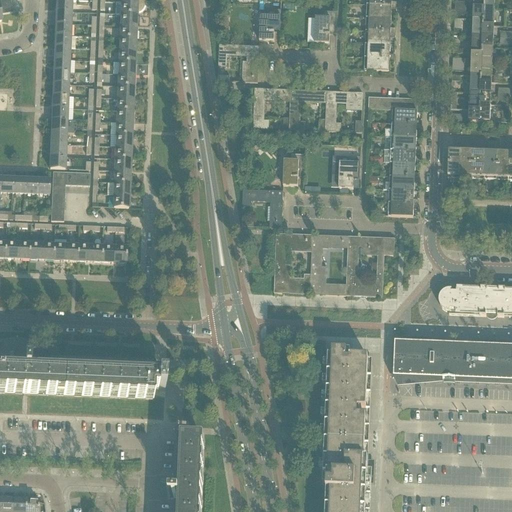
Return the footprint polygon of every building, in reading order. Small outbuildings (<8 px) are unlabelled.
[(474,0),(474,10),(495,11),(495,0),(474,0)] [(56,13),(56,14),(71,14),(72,2),(56,1),(56,2),(57,2),(57,13),(56,13)] [(121,3),(121,15),(136,16),(137,4),(121,3)] [(367,6),(366,13),(369,13),(369,20),(391,21),(392,11),(397,12),(397,8),(367,6)] [(12,8),(0,9),(0,14),(0,16),(13,14),(12,8)] [(474,10),(473,21),(484,22),(484,28),(494,28),(495,11),(474,10)] [(260,17),(259,42),(274,43),(275,29),(280,29),(281,11),(275,11),(268,11),(268,17),(260,17)] [(315,34),(315,44),(329,45),(330,31),(336,32),(337,14),(330,14),(324,13),(323,19),(316,19),(315,34)] [(55,25),(55,26),(71,26),(71,14),(56,14),(57,14),(56,25),(55,25)] [(121,15),(120,27),(136,28),(136,16),(121,15)] [(366,26),(366,33),(396,34),(396,30),(391,30),(391,21),(369,20),(369,26),(366,26)] [(473,21),(473,38),(494,39),(494,28),(484,28),(484,22),(473,21)] [(55,37),(55,38),(70,38),(71,26),(55,26),(56,26),(55,38),(55,37)] [(120,27),(120,39),(135,40),(136,28),(120,27)] [(366,33),(365,39),(368,39),(368,46),(390,47),(390,38),(396,38),(396,34),(366,33)] [(511,45),(511,33),(501,33),(501,44),(511,45)] [(55,50),(54,50),(69,51),(75,51),(75,50),(75,39),(70,38),(55,38),(56,38),(55,50)] [(473,38),(472,55),(482,56),(483,50),(493,50),(494,39),(473,38)] [(120,39),(119,52),(135,52),(135,40),(120,39)] [(218,62),(218,68),(227,69),(227,63),(227,57),(246,58),(246,64),(243,64),(242,84),(245,84),(247,84),(257,85),(257,80),(259,48),(227,47),(219,46),(218,62)] [(365,53),(365,59),(395,60),(395,56),(390,56),(390,47),(368,46),(368,53),(365,53)] [(54,62),(69,63),(69,51),(54,50),(55,50),(55,62),(54,62)] [(472,55),(472,66),(492,67),(493,50),(483,50),(482,56),(472,55)] [(119,52),(119,64),(134,64),(135,52),(119,52)] [(365,59),(364,66),(367,66),(367,73),(389,74),(389,64),(395,64),(395,60),(365,59)] [(54,74),(68,75),(69,63),(54,62),(55,62),(54,74)] [(119,64),(118,76),(134,76),(134,64),(119,64)] [(472,66),(471,78),(481,78),(481,84),(492,84),(492,67),(472,66)] [(53,85),(53,86),(68,86),(68,80),(68,75),(54,74),(54,85),(53,85)] [(118,76),(118,88),(133,88),(134,76),(118,76)] [(471,80),(470,95),(491,95),(492,84),(481,84),(481,78),(471,78),(471,80)] [(53,97),(53,98),(67,98),(68,86),(53,86),(54,86),(53,97)] [(118,88),(117,100),(133,101),(133,88),(118,88)] [(254,90),(253,130),(269,131),(269,122),(264,122),(265,103),(285,103),(285,91),(254,90)] [(289,120),(289,132),(305,132),(305,124),(300,123),(301,104),(321,105),(321,93),(290,92),(289,120)] [(325,121),(325,133),(341,134),(341,125),(336,125),(337,106),(346,106),(346,112),(362,112),(363,95),(326,93),(325,121)] [(470,95),(469,112),(480,112),(480,106),(491,106),(491,95),(470,95)] [(52,109),(52,110),(67,110),(67,98),(53,98),(53,109),(52,109)] [(117,100),(117,112),(132,113),(133,101),(117,100)] [(480,112),(469,112),(469,123),(490,124),(491,106),(480,106),(480,112)] [(498,107),(497,112),(503,113),(503,119),(506,121),(509,122),(509,107),(498,107)] [(52,122),(67,122),(67,110),(52,110),(53,110),(53,122),(52,122)] [(117,112),(116,124),(132,125),(132,113),(117,112)] [(392,112),(392,125),(422,126),(422,122),(417,122),(417,113),(411,113),(405,113),(399,112),(393,112),(392,112)] [(51,134),(66,135),(74,136),(74,130),(66,130),(67,122),(52,122),(51,122),(52,122),(52,134),(51,134)] [(116,124),(116,136),(131,137),(132,125),(116,124)] [(392,125),(391,139),(416,140),(416,130),(422,130),(422,126),(392,125)] [(51,146),(66,147),(66,135),(51,134),(52,134),(51,146)] [(116,136),(115,148),(131,149),(131,137),(116,136)] [(385,138),(385,151),(385,152),(391,152),(421,153),(421,149),(416,149),(416,140),(391,139),(385,138)] [(50,158),(65,159),(66,147),(51,146),(51,158),(50,158)] [(115,148),(115,161),(130,161),(131,149),(115,148)] [(385,165),(390,165),(415,166),(415,157),(421,157),(421,153),(391,152),(385,152),(385,165)] [(448,177),(460,178),(461,153),(460,155),(449,154),(449,152),(448,177)] [(460,178),(472,178),(473,153),(472,155),(461,155),(461,153),(460,178)] [(472,178),(484,179),(485,154),(484,155),(473,155),(473,153),(472,178)] [(484,179),(496,179),(497,154),(496,156),(485,155),(485,154),(484,179)] [(496,179),(508,180),(509,155),(508,156),(497,156),(497,154),(496,179)] [(284,162),(283,187),(298,188),(298,174),(304,174),(305,157),(298,157),(292,157),(291,162),(284,162)] [(65,159),(50,158),(51,158),(50,170),(65,171),(65,159)] [(339,189),(340,159),(332,158),(331,189),(339,189)] [(340,159),(339,189),(340,189),(347,190),(353,190),(354,176),(360,177),(360,159),(354,159),(348,159),(340,159)] [(115,161),(114,173),(129,174),(130,161),(115,161)] [(390,165),(390,178),(420,179),(420,175),(415,175),(415,166),(390,165)] [(114,173),(114,185),(129,186),(129,174),(114,173)] [(65,187),(52,174),(52,193),(64,193),(65,187)] [(71,187),(71,174),(52,174),(65,187),(71,187)] [(385,184),(385,191),(389,191),(414,192),(414,183),(419,183),(420,179),(390,178),(389,184),(385,184)] [(0,192),(0,194),(12,195),(13,180),(12,180),(1,180),(1,179),(0,192)] [(12,195),(24,195),(25,180),(25,181),(13,181),(13,180),(12,195)] [(24,195),(36,196),(37,181),(37,182),(25,181),(25,180),(24,195)] [(37,181),(36,196),(49,196),(49,181),(49,182),(37,182),(37,181)] [(114,185),(113,197),(128,198),(129,186),(114,185)] [(268,224),(270,224),(269,229),(282,230),(283,193),(243,191),(243,207),(251,208),(251,203),(270,204),(270,209),(268,209),(268,224)] [(389,191),(389,204),(418,206),(419,202),(414,201),(414,192),(389,191)] [(128,198),(113,197),(113,209),(128,210),(128,198)] [(418,206),(389,204),(388,218),(413,219),(413,209),(418,209),(418,206)] [(275,271),(274,295),(310,296),(311,276),(304,276),(304,281),(290,280),(291,267),(286,267),(287,248),(291,248),(291,253),(306,254),(311,254),(312,249),(312,247),(312,237),(276,236),(275,271)] [(311,276),(310,296),(346,297),(346,286),(326,286),(327,269),(322,269),(323,250),(342,250),(347,250),(348,238),(343,238),(312,237),(312,247),(312,249),(311,254),(311,276)] [(394,257),(394,240),(348,238),(347,250),(346,286),(346,297),(382,299),(384,257),(394,257)] [(5,260),(17,260),(18,245),(6,245),(5,260)] [(17,260),(30,261),(30,246),(18,245),(17,260)] [(30,261),(41,261),(42,246),(30,246),(30,261)] [(41,261),(54,262),(54,247),(42,246),(41,261)] [(54,262),(65,262),(66,247),(54,247),(54,262)] [(65,262),(78,263),(78,248),(66,247),(65,262)] [(78,263),(90,263),(91,248),(78,248),(78,263)] [(90,263),(102,264),(103,249),(91,248),(90,263)] [(102,264),(114,264),(115,249),(103,249),(102,264)] [(115,249),(114,264),(126,265),(127,250),(115,249)] [(451,289),(451,291),(449,291),(447,292),(446,292),(445,293),(444,293),(443,294),(442,295),(441,296),(440,297),(440,298),(440,299),(439,300),(439,301),(439,303),(439,304),(439,305),(440,306),(440,307),(441,308),(442,309),(442,310),(443,311),(445,312),(446,312),(447,313),(448,313),(450,313),(450,315),(449,315),(449,316),(486,318),(486,315),(489,315),(489,319),(495,319),(495,315),(498,315),(498,318),(504,318),(504,316),(511,316),(511,291),(450,288),(450,289),(451,289)] [(420,379),(435,380),(442,380),(455,381),(462,381),(511,382),(511,348),(511,346),(496,346),(496,348),(432,345),(432,339),(403,337),(403,344),(395,344),(393,378),(420,379)] [(368,469),(368,462),(371,385),(372,359),(351,358),(351,352),(333,352),(332,357),(328,357),(323,476),(323,487),(327,487),(325,511),(369,511),(371,485),(371,469),(368,469)] [(24,367),(13,367),(0,366),(0,393),(153,400),(154,392),(165,392),(165,377),(154,377),(154,373),(29,367),(29,363),(24,363),(24,367)] [(442,380),(393,378),(398,387),(442,384),(442,380)] [(189,441),(189,434),(181,434),(181,426),(178,426),(175,495),(171,495),(170,500),(175,500),(174,511),(201,511),(204,442),(189,441)] [(37,511),(38,499),(31,499),(31,502),(25,502),(24,511),(37,511)] [(0,511),(12,511),(13,501),(0,500),(0,511)] [(24,511),(25,502),(13,501),(12,511),(24,511)]
